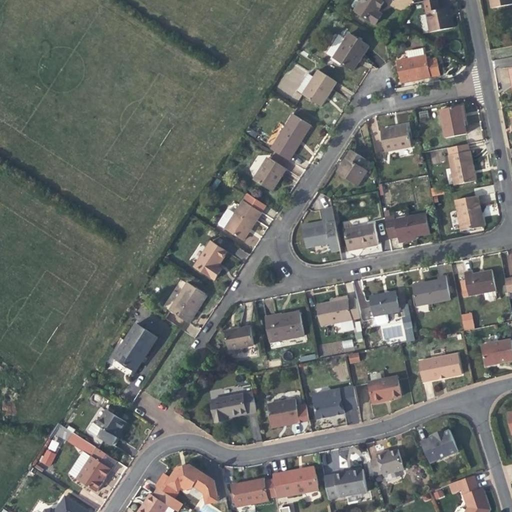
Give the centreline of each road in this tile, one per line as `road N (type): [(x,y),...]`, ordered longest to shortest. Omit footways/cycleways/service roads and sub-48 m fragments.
road 1 (residential): [(469,394),(365,430),(246,454),(169,440),(146,454),(106,511)]
road 2 (residential): [(483,82),(354,114),(280,227)]
road 3 (residential): [(316,274),(511,232)]
road 4 (residential): [(483,82),(511,214)]
road 5 (residential): [(469,394),(509,511)]
